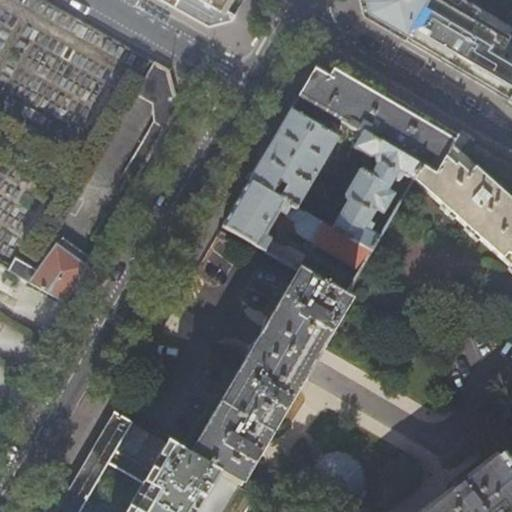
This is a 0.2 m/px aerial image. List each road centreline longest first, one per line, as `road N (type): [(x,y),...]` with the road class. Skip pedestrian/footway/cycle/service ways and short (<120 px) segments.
road 1 (residential): [(0,510),(246,85)]
road 2 (residential): [(290,9),(511,139)]
road 3 (residential): [(95,0),(246,85)]
